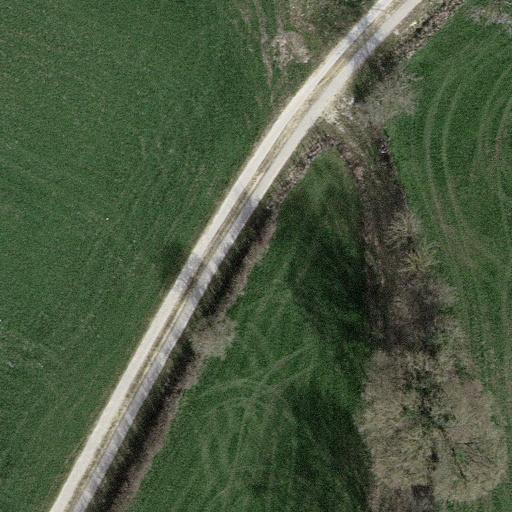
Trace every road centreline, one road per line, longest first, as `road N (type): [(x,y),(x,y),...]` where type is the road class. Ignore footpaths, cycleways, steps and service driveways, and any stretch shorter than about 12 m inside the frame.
road 1 (track): [(404,0),(280,139),(61,511)]
road 2 (track): [(399,511),(383,209),(327,85)]
